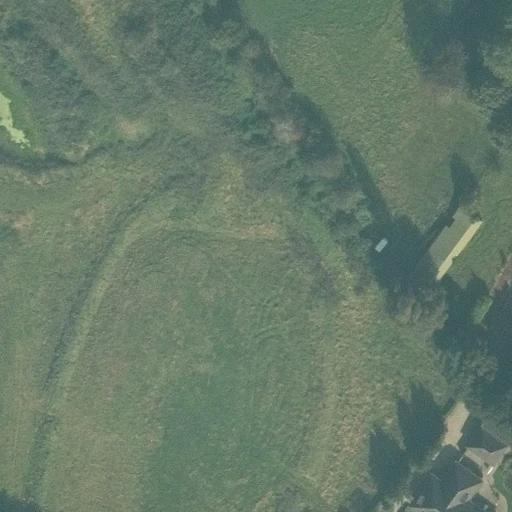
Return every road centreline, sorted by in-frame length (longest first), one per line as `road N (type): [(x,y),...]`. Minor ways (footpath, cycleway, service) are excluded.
road 1 (residential): [(234,97),(308,194),(347,282),(356,393),(320,511)]
road 2 (residential): [(0,210),(78,204),(119,188),(186,152),(234,97)]
road 3 (residential): [(107,440),(130,334),(203,348)]
road 4 (residential): [(107,440),(235,463)]
